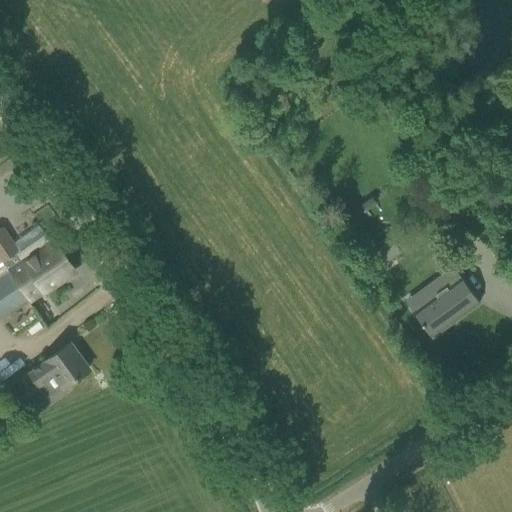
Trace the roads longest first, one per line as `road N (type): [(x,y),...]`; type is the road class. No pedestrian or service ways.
road 1 (unclassified): [(270,511),(197,387),(0,104)]
road 2 (unclassified): [(325,511),(511,388)]
